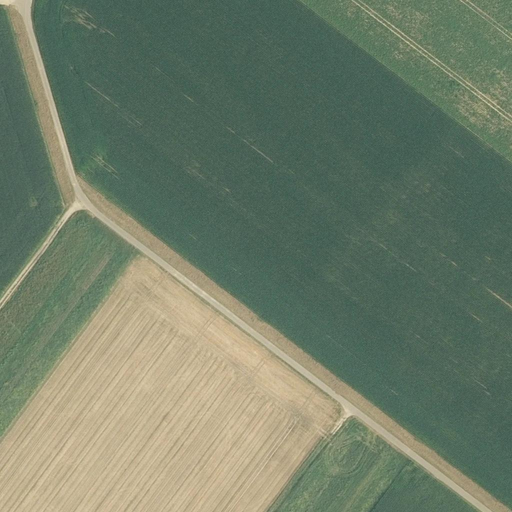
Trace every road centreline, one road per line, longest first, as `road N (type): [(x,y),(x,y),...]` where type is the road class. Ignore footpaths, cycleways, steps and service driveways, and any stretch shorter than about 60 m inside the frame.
road 1 (track): [(19,0),(79,200),(485,511)]
road 2 (track): [(79,200),(0,308)]
